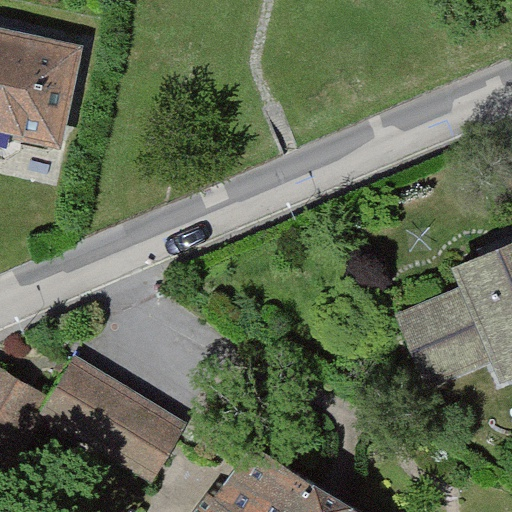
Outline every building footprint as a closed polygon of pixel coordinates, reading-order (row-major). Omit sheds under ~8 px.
[(87,48),(0,29),(0,127),(67,142),(87,48)] [(511,382),(511,255),(458,279),(466,298),(397,327),(424,393),(494,364),(503,386),(511,382)] [(186,429),(86,370),(59,415),(159,475),(186,429)] [(40,398),(0,373),(0,422),(19,433),(40,398)] [(342,511),(247,453),(210,511),(342,511)]
